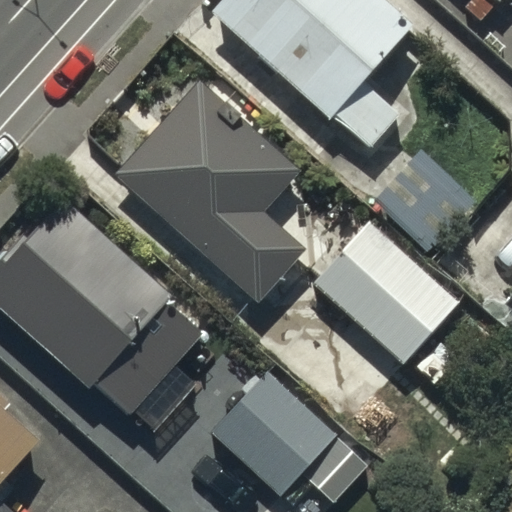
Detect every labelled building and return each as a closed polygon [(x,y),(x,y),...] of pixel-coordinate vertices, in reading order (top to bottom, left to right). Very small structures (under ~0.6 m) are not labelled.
[(365,0),(240,0),(211,34),(367,166),(411,114),(375,83),(412,39),(365,0)] [(476,0),(478,1),(464,16),(478,29),(505,0),(476,0)] [(240,135),(221,120),(197,97),(111,191),(252,320),(302,265),(254,221),(291,181),(240,135)] [(417,166),(374,214),(428,262),(471,215),(417,166)] [(56,214),(0,276),(0,328),(86,405),(91,400),(126,431),(131,425),(151,443),(192,397),(169,376),(193,350),(158,318),(164,311),(56,214)] [(361,236),(310,295),(401,375),(452,317),(361,236)] [(511,309),(502,320),(511,329),(511,309)] [(269,382),(209,446),(275,507),(335,443),(269,382)] [(0,511),(0,499),(37,459),(0,425),(0,423),(6,417),(0,411),(0,511)]
